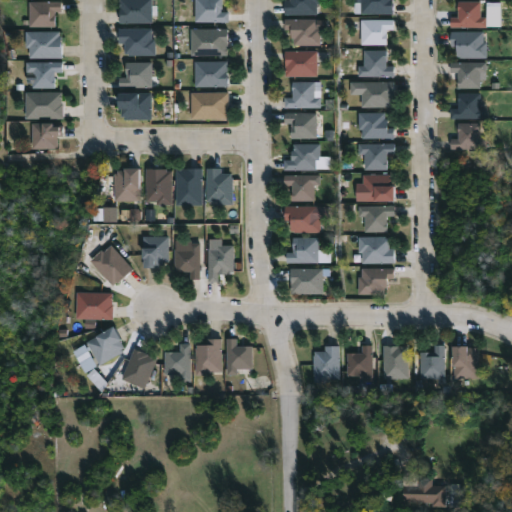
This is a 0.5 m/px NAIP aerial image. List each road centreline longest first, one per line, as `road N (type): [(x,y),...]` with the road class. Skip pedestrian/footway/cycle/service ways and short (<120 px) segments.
road 1 (residential): [(511,333),(455,315),(150,309)]
road 2 (residential): [(424,0),(427,314)]
road 3 (residential): [(258,0),(257,275),(269,311)]
road 4 (residential): [(269,311),(283,371),(289,511)]
road 5 (residential): [(258,141),(91,141)]
road 6 (residential): [(91,141),(94,0)]
